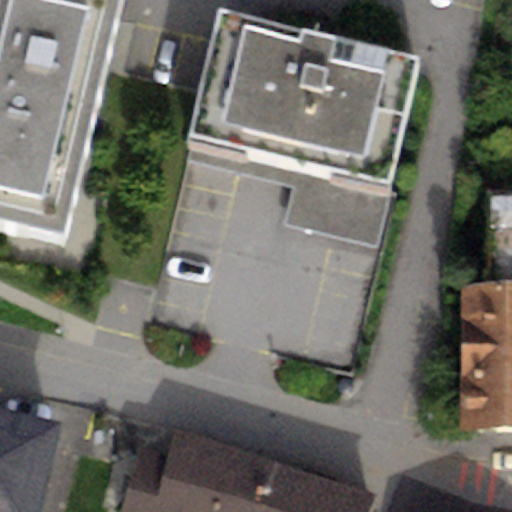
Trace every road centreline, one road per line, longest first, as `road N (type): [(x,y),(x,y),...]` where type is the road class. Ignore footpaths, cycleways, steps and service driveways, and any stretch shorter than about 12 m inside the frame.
road 1 (residential): [(0,367),(394,464)]
road 2 (residential): [(394,464),(511,496)]
